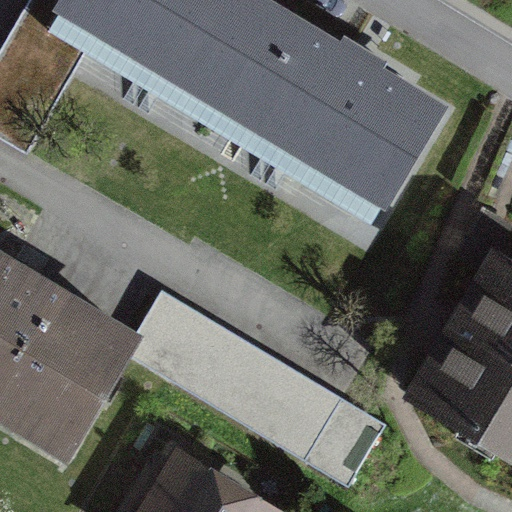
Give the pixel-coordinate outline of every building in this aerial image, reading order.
[(225,103),(276,17),(247,0),(68,0),(65,5),(56,0),(41,0),(0,71),(0,136),(25,151),(98,28),(225,103)] [(276,17),(225,103),(384,198),(435,112),(369,72),(373,64),(346,48),(341,56),(276,17)] [(67,452),(127,352),(131,339),(0,259),(0,411),(22,424),(30,411),(72,437),(64,450),(67,452)] [(511,267),(503,262),(421,399),(511,454),(511,267)] [(157,299),(131,339),(127,352),(348,484),(379,432),(157,299)] [(259,511),(172,459),(139,511),(259,511)]
